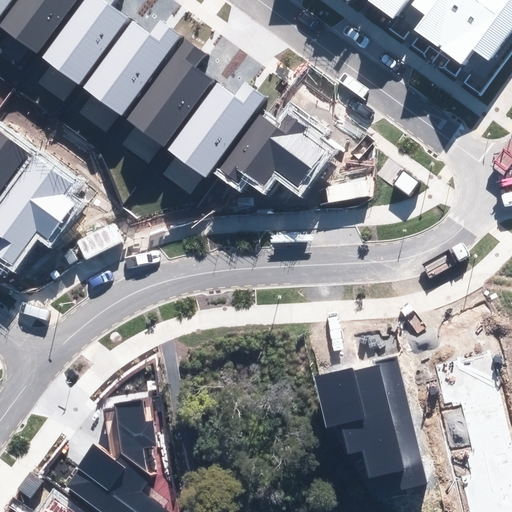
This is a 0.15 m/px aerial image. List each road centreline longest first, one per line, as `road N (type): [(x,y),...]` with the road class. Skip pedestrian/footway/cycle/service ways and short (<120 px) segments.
road 1 (residential): [(42,361),(86,317),(155,278),(238,265),(401,259),(431,248),(457,232),(502,179)]
road 2 (residential): [(502,179),(259,0)]
